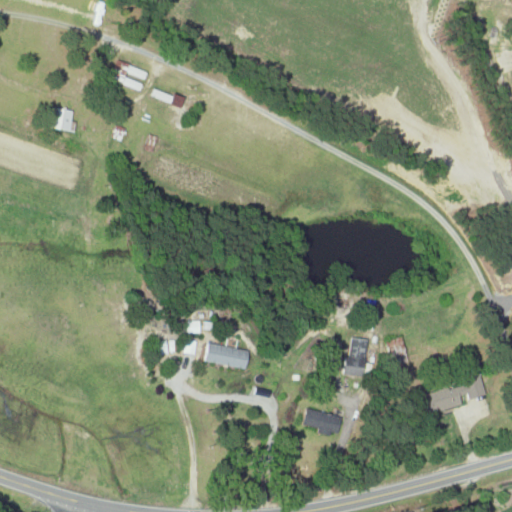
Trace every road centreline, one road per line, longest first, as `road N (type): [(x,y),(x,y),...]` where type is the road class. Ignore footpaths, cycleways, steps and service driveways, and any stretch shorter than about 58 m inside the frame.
road 1 (residential): [(511,373),(469,268),(436,219),(269,112),(140,48),(67,23),(0,12)]
road 2 (secondary): [(302,511),(511,459)]
road 3 (secondary): [(0,474),(83,503),(139,511)]
